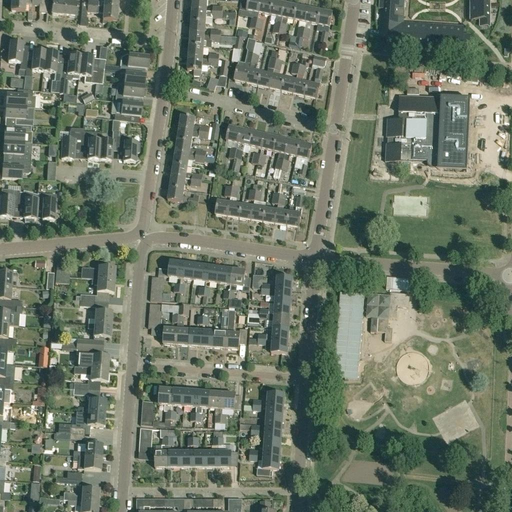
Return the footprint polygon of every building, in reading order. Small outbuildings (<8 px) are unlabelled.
[(25,12),(25,0),(22,0),(11,0),(11,12),(25,12)] [(71,0),(65,0),(65,3),(64,17),(76,18),(77,4),(71,3),(71,0)] [(104,0),(104,2),(98,1),(88,0),(88,6),(97,7),(104,8),(118,9),(118,0),(104,0)] [(207,0),(201,0),(193,0),(192,11),(206,12),(207,0)] [(258,14),(261,0),(249,0),(247,12),(258,14)] [(261,0),(258,14),(270,16),(273,2),(262,0),(261,0)] [(380,2),(379,9),(384,10),(384,9),(404,11),(404,0),(384,0),(385,2),(380,2)] [(39,8),(39,14),(47,14),(48,1),(42,1),(32,1),(32,7),(39,8)] [(51,16),(64,17),(65,3),(53,1),(51,16)] [(270,16),(276,18),(275,24),(273,34),(279,35),(285,5),(273,2),(270,16)] [(286,26),(287,20),(294,21),(297,7),(285,5),(279,35),(285,37),(287,27),(286,26)] [(97,13),(103,13),(103,20),(117,21),(118,9),(104,8),(97,7),(88,6),(88,7),(82,7),(81,17),(86,18),(87,13),(97,14),(97,13)] [(470,6),(470,21),(480,21),(480,28),(490,28),(490,23),(490,6),(470,6)] [(309,10),(297,7),(294,21),(306,24),(309,10)] [(384,10),(383,31),(398,32),(399,24),(403,24),(403,18),(404,18),(404,12),(404,11),(384,9),(384,10)] [(321,12),(309,10),(306,24),(318,26),(321,12)] [(205,24),(206,12),(192,11),(191,23),(205,24)] [(332,14),(321,12),(318,26),(330,29),(332,14)] [(264,22),(257,21),(255,30),(262,32),(264,22)] [(191,23),(190,35),(204,36),(205,24),(191,23)] [(383,31),(382,38),(386,39),(386,43),(404,44),(405,24),(403,24),(399,24),(398,32),(383,31)] [(405,24),(404,44),(419,45),(420,25),(405,24)] [(420,25),(419,45),(433,46),(434,26),(420,25)] [(434,26),(433,46),(447,47),(449,27),(434,26)] [(449,27),(447,47),(462,48),(469,48),(470,36),(463,36),(463,28),(449,27)] [(299,29),(297,38),(303,40),(305,30),(299,29)] [(311,31),(305,30),(303,40),(309,41),(311,31)] [(327,45),(329,35),(322,34),(320,43),(327,45)] [(220,38),(210,37),(204,36),(190,35),(189,47),(203,48),(211,49),(212,43),(220,43),(220,38)] [(235,46),(234,50),(241,51),(243,39),(236,38),(236,39),(235,46)] [(247,52),(244,64),(238,63),(237,68),(234,82),(246,85),(252,57),(255,41),(248,40),(246,49),(247,52)] [(19,71),(25,71),(26,63),(27,57),(23,57),(21,55),(22,45),(10,44),(10,45),(7,47),(9,50),(8,63),(20,65),(19,71)] [(188,59),(202,60),(203,48),(189,47),(188,59)] [(31,64),(26,63),(25,71),(25,77),(31,78),(32,72),(43,73),(45,53),(34,52),(32,63),(31,64)] [(45,53),(43,73),(55,75),(54,83),(60,83),(62,66),(56,65),(57,55),(45,53)] [(60,83),(58,95),(64,95),(66,94),(67,82),(70,82),(72,81),(72,80),(78,81),(79,77),(81,55),(72,54),(71,55),(70,56),(69,56),(68,66),(62,66),(60,83)] [(81,55),(79,77),(85,78),(84,84),(96,85),(97,71),(93,71),(92,69),(93,59),(92,58),(92,57),(91,56),(81,55)] [(120,67),(135,69),(147,70),(148,58),(147,58),(145,55),(141,58),(128,56),(128,57),(125,56),(121,59),(120,67)] [(246,85),(258,87),(261,73),(255,72),(258,58),(252,57),(246,85)] [(312,66),(324,69),(326,60),(314,57),(312,66)] [(201,77),(201,72),(202,66),(218,68),(218,61),(208,60),(202,60),(188,59),(187,71),(194,72),(194,76),(201,77)] [(268,69),(267,75),(261,73),(258,87),(269,90),(276,61),(270,60),(268,69)] [(221,68),(220,78),(227,79),(230,62),(222,61),(221,68)] [(284,79),(279,78),(283,63),(276,61),(269,90),(281,93),(284,79)] [(292,75),(290,80),(284,79),(281,93),(293,96),(300,67),(293,65),(291,75),(292,75)] [(125,74),(124,86),(144,88),(145,76),(135,75),(135,69),(120,67),(119,74),(125,74)] [(308,84),(302,83),(304,77),(304,78),(306,68),(300,67),(293,96),(304,98),(308,84)] [(314,86),(308,84),(304,98),(316,101),(319,87),(320,87),(321,82),(324,72),(317,70),(315,80),(314,86)] [(216,87),(218,82),(211,79),(207,91),(214,93),(216,87)] [(116,103),(122,104),(131,105),(132,99),(142,100),(144,88),(124,86),(123,98),(117,97),(116,103)] [(6,96),(5,108),(25,109),(26,98),(32,98),(32,92),(18,91),(18,95),(17,97),(6,96)] [(476,107),(475,118),(454,117),(454,122),(440,122),(440,116),(441,116),(442,99),(400,98),(399,121),(387,121),(386,139),(389,139),(389,146),(386,146),(385,163),(400,164),(400,163),(400,161),(412,161),(412,166),(446,167),(446,157),(451,157),(451,160),(482,161),(483,144),(481,144),(481,139),(491,140),(493,108),(476,107)] [(130,117),(140,118),(142,106),(131,105),(122,104),(121,116),(115,115),(114,121),(129,123),(130,117)] [(84,107),(77,107),(76,113),(78,113),(78,116),(83,117),(84,107)] [(25,121),(25,109),(5,108),(5,120),(15,121),(15,127),(30,127),(32,128),(33,121),(25,121)] [(181,118),(179,130),(193,132),(218,136),(220,126),(213,125),(212,129),(194,126),(195,120),(181,118)] [(3,144),(23,145),(24,139),(30,139),(30,127),(15,127),(15,133),(4,132),(3,144)] [(226,142),(238,145),(241,131),(229,128),(226,142)] [(74,151),(82,151),(83,135),(83,131),(71,130),(69,133),(69,140),(62,140),(61,160),(73,160),(74,151)] [(179,130),(177,142),(191,144),(192,139),(217,143),(218,136),(193,132),(179,130)] [(245,146),(250,147),(253,133),(241,131),(238,145),(237,151),(242,152),(243,152),(245,146)] [(265,136),(253,133),(250,147),(261,150),(265,136)] [(89,135),(83,135),(82,151),(88,151),(87,161),(99,162),(100,142),(89,141),(89,135)] [(119,135),(118,137),(118,153),(124,153),(123,164),(135,164),(135,163),(138,160),(136,157),(136,154),(139,154),(139,145),(136,145),(136,144),(130,144),(131,138),(125,138),(125,135),(119,135)] [(276,139),(265,136),(261,150),(273,153),(276,139)] [(112,143),(100,142),(99,162),(111,163),(112,152),(118,153),(118,137),(112,137),(112,143)] [(273,153),(279,154),(275,170),(281,171),(284,162),(285,155),(288,141),(276,139),(273,153)] [(485,156),(495,155),(495,140),(485,140),(485,156)] [(287,173),(289,163),(290,157),(297,158),(300,144),(288,141),(285,155),(284,162),(281,171),(287,173)] [(177,142),(175,154),(189,156),(205,159),(206,153),(197,151),(190,150),(191,144),(177,142)] [(13,162),(28,163),(29,157),(23,156),(23,145),(3,144),(3,156),(13,156),(13,162)] [(312,147),(300,144),(297,158),(309,161),(312,147)] [(231,149),(228,159),(234,161),(237,151),(231,149)] [(189,156),(175,154),(173,166),(187,168),(188,162),(204,165),(205,159),(189,156)] [(252,165),(258,166),(260,156),(254,155),(252,165)] [(264,168),(266,158),(260,156),(258,166),(264,168)] [(30,174),(30,169),(30,163),(28,163),(13,162),(13,168),(2,168),(1,180),(21,181),(22,175),(28,175),(30,174)] [(187,168),(173,166),(172,178),(185,180),(192,181),(193,175),(186,174),(187,168)] [(305,177),(308,168),(301,166),(299,176),(305,177)] [(192,181),(202,183),(203,176),(193,174),(193,175),(192,181)] [(172,178),(170,190),(183,192),(185,180),(172,178)] [(231,189),(230,198),(237,200),(239,190),(231,189)] [(194,196),(194,199),(182,197),(183,192),(170,190),(168,201),(188,205),(198,207),(199,197),(194,196)] [(12,209),(18,209),(19,194),(20,192),(1,191),(0,208),(0,218),(11,219),(12,209)] [(255,192),(254,202),(260,203),(262,193),(255,192)] [(24,210),(24,220),(25,220),(25,223),(34,224),(34,221),(36,221),(37,211),(37,201),(25,200),(26,194),(19,194),(18,209),(24,210)] [(54,222),(54,221),(57,218),(55,215),(56,202),(44,202),(44,196),(38,195),(37,201),(37,211),(43,211),(42,221),(54,222)] [(229,204),(227,218),(239,220),(241,206),(236,205),(237,200),(230,198),(229,204)] [(299,229),(303,199),(298,198),(295,214),(289,213),(287,227),(299,229)] [(215,216),(227,218),(229,204),(217,202),(215,216)] [(239,220),(251,222),(253,207),(241,206),(239,220)] [(251,222),(263,224),(265,209),(253,207),(251,222)] [(263,224),(275,225),(277,211),(265,209),(263,224)] [(275,225),(287,227),(289,213),(277,211),(275,225)] [(91,280),(114,282),(115,269),(109,269),(110,263),(98,262),(97,271),(82,270),(81,280),(91,280)] [(168,278),(180,280),(182,264),(170,262),(168,278)] [(195,265),(182,264),(180,280),(193,281),(195,265)] [(207,267),(195,265),(193,281),(205,283),(207,267)] [(220,269),(207,267),(205,283),(218,285),(220,269)] [(232,270),(220,269),(218,285),(230,286),(231,281),(232,270)] [(234,302),(235,294),(236,294),(237,287),(243,288),(242,293),(249,294),(251,280),(244,279),(245,272),(232,270),(231,281),(230,286),(229,293),(228,301),(234,302)] [(69,273),(63,273),(56,272),(55,284),(69,285),(69,279),(69,273)] [(0,287),(11,288),(12,275),(0,273),(0,287)] [(292,292),(293,280),(276,279),(275,291),(292,292)] [(97,286),(96,294),(113,295),(114,282),(91,280),(91,285),(97,286)] [(0,300),(1,301),(1,307),(14,308),(16,308),(22,309),(22,303),(10,302),(11,288),(0,287),(0,300)] [(291,305),(292,292),(275,291),(275,304),(291,305)] [(377,333),(385,334),(384,343),(392,343),(393,329),(388,328),(389,320),(397,321),(398,308),(408,309),(409,296),(390,295),(390,297),(368,295),(366,318),(378,319),(378,321),(377,333)] [(291,305),(275,304),(274,317),(290,318),(291,305)] [(0,313),(0,326),(8,327),(9,314),(16,314),(16,308),(14,308),(1,307),(0,313)] [(178,308),(178,317),(188,318),(189,308),(178,308)] [(227,334),(226,350),(238,351),(239,345),(246,346),(247,331),(240,331),(240,335),(234,334),(235,313),(228,312),(228,320),(227,328),(227,334)] [(95,313),(94,325),(111,327),(112,314),(95,313)] [(259,321),(267,322),(273,323),(273,329),(289,330),(290,318),(274,317),(268,316),(260,316),(259,321)] [(177,330),(176,347),(188,348),(189,331),(183,331),(184,324),(177,324),(177,330)] [(110,339),(111,327),(94,325),(93,338),(110,339)] [(0,345),(12,347),(15,347),(16,341),(7,340),(8,327),(0,326),(0,345)] [(214,333),(213,349),(226,350),(227,334),(227,328),(222,328),(221,328),(221,334),(214,333)] [(273,329),(272,336),(258,335),(258,341),(266,341),(272,342),(288,343),(289,330),(273,329)] [(163,346),(176,347),(177,330),(164,330),(163,346)] [(202,332),(189,331),(188,348),(201,348),(202,332)] [(213,349),(214,333),(202,332),(201,348),(213,349)] [(103,342),(93,341),(76,340),(76,346),(93,347),(103,348),(103,342)] [(287,355),(288,343),(272,342),(271,354),(287,355)] [(11,353),(12,347),(0,345),(0,365),(5,366),(6,353),(11,353)] [(48,366),(50,347),(44,346),(41,365),(48,366)] [(86,354),(93,354),(102,355),(103,348),(93,347),(76,346),(75,353),(86,354)] [(108,371),(109,358),(86,357),(85,364),(83,364),(83,369),(108,371)] [(0,384),(8,385),(9,380),(4,379),(5,366),(0,365),(0,384)] [(87,386),(74,385),(73,391),(84,391),(99,393),(100,383),(107,384),(108,371),(83,369),(74,369),(74,376),(90,377),(89,382),(88,382),(87,386)] [(0,404),(2,404),(9,405),(10,392),(12,392),(12,386),(8,385),(0,384),(0,404)] [(44,405),(46,387),(39,387),(38,404),(44,405)] [(171,413),(172,407),(173,390),(168,390),(168,388),(158,387),(157,398),(159,398),(159,406),(165,406),(164,413),(165,413),(165,421),(171,421),(171,413)] [(172,407),(184,408),(185,391),(173,390),(172,407)] [(104,399),(99,399),(99,393),(84,391),(73,391),(73,397),(87,398),(87,401),(88,401),(88,410),(82,409),(82,413),(87,414),(104,415),(105,403),(104,403),(104,399)] [(198,392),(185,391),(184,408),(197,408),(198,392)] [(202,409),(209,409),(210,393),(198,392),(197,408),(196,415),(196,423),(201,424),(202,409)] [(221,416),(222,410),(223,394),(210,393),(209,409),(215,410),(215,416),(216,416),(215,424),(221,424),(221,416)] [(234,411),(235,395),(223,394),(222,410),(234,411)] [(268,395),(267,408),(283,409),(284,396),(268,395)] [(10,424),(10,418),(9,418),(9,417),(8,415),(7,414),(2,414),(2,404),(0,404),(0,423),(9,424),(10,424)] [(283,422),(283,409),(267,408),(266,420),(283,422)] [(70,429),(70,435),(82,436),(84,436),(84,427),(103,428),(104,415),(87,414),(82,413),(75,413),(74,429),(70,429)] [(265,433),(282,434),(283,422),(266,420),(265,433)] [(9,424),(0,423),(0,436),(1,430),(9,431),(10,424),(9,424)] [(58,425),(57,434),(70,435),(70,429),(70,426),(58,425)] [(155,453),(155,470),(169,470),(168,453),(168,448),(168,440),(168,432),(161,432),(161,440),(162,440),(162,448),(162,453),(155,453)] [(281,447),(282,434),(265,433),(264,446),(281,447)] [(212,447),(212,453),(206,453),(206,470),(218,470),(219,458),(219,434),(214,434),(214,440),(213,440),(213,447),(212,447)] [(231,470),(231,453),(224,453),(225,447),(224,447),(224,440),(223,440),(223,434),(219,434),(219,458),(218,470),(231,470)] [(73,451),(73,458),(101,460),(102,447),(85,446),(85,451),(73,451)] [(281,447),(264,446),(263,458),(280,459),(281,447)] [(181,453),(168,453),(169,470),(181,470),(181,453)] [(181,470),(193,470),(193,453),(181,453),(181,470)] [(206,470),(206,453),(193,453),(193,470),(206,470)] [(100,472),(101,460),(73,458),(73,463),(78,464),(77,471),(100,472)] [(279,472),(280,459),(263,458),(262,471),(273,472),(279,472)] [(257,471),(257,478),(272,479),(273,472),(262,471),(257,471)] [(0,482),(0,501),(4,502),(10,503),(10,495),(3,495),(4,482),(0,482)] [(63,501),(68,502),(98,504),(98,491),(82,490),(81,498),(76,498),(73,495),(64,494),(63,501)] [(241,511),(242,511),(242,502),(235,501),(233,511),(241,511)] [(97,511),(98,504),(68,502),(67,507),(80,507),(80,511),(97,511)]
